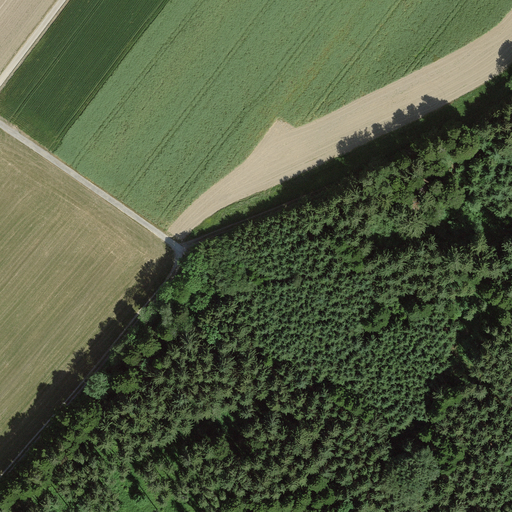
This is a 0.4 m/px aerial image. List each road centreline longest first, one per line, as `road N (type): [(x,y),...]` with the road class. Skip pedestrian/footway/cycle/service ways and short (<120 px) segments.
road 1 (track): [(0,481),(187,253)]
road 2 (track): [(0,125),(187,253)]
